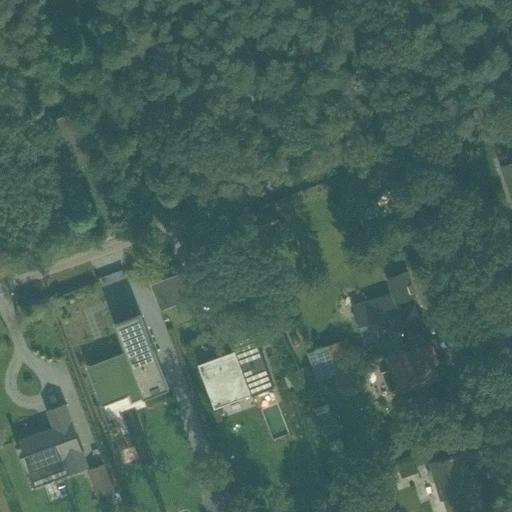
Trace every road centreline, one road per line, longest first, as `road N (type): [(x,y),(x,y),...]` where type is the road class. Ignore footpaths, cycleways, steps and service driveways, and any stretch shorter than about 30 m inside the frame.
road 1 (residential): [(428,127),(0,291)]
road 2 (residential): [(511,378),(428,127)]
road 3 (residential): [(428,127),(386,0)]
